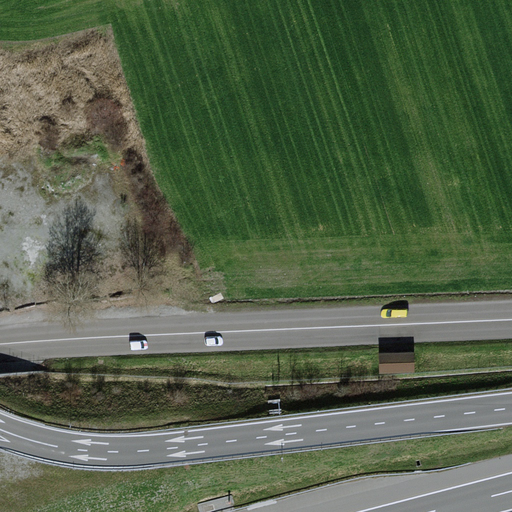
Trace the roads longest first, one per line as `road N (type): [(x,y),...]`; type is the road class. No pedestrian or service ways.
road 1 (motorway): [(511,407),(105,452),(0,430)]
road 2 (tertiary): [(0,344),(511,318)]
